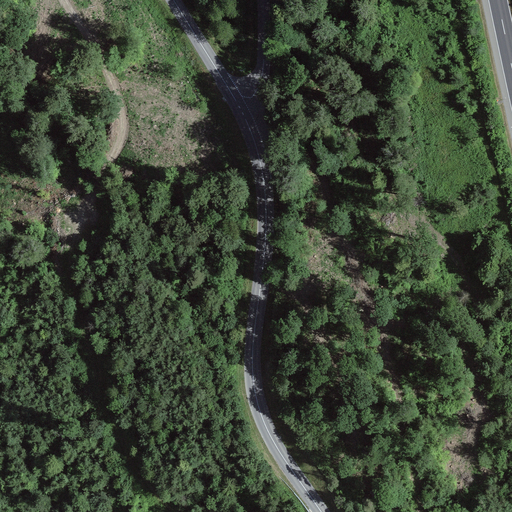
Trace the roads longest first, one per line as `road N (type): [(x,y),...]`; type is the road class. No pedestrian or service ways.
road 1 (track): [(60,0),(115,113),(111,153),(68,263),(73,309),(125,452),(168,511)]
road 2 (secondary): [(241,116),(261,188),(254,394),(321,511)]
road 3 (secondary): [(169,0),(241,116)]
road 4 (tertiary): [(241,116),(259,81),(264,0)]
